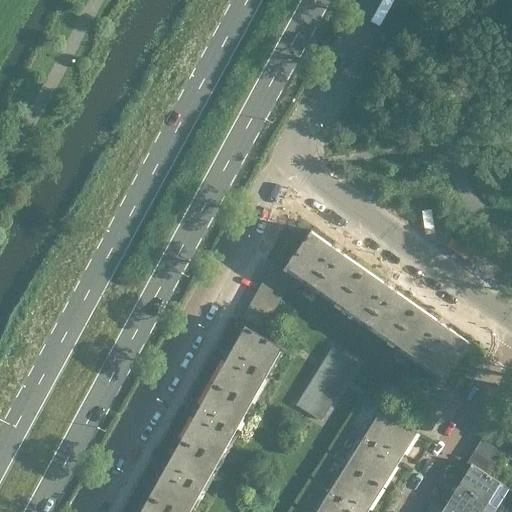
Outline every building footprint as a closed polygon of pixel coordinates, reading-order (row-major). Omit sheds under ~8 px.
[(310,229),(285,267),(284,268),(294,275),(338,306),(364,267),(310,229)] [(274,261),(268,273),(289,284),(294,275),(284,268),(285,267),(274,261)] [(364,267),(338,306),(391,343),(418,305),(364,267)] [(268,273),(262,284),(283,295),(289,284),(268,273)] [(262,284),(256,295),(277,306),(283,295),(262,284)] [(256,295),(250,306),(271,317),(277,306),(256,295)] [(418,305),(391,343),(437,376),(445,381),(472,342),(418,305)] [(271,317),(250,306),(244,317),(265,328),(271,317)] [(245,326),(214,381),(255,405),(275,369),(286,349),(245,326)] [(320,420),(356,362),(332,347),(296,404),(320,420)] [(437,376),(430,387),(450,400),(456,389),(445,381),(437,376)] [(214,381),(181,438),(222,462),(255,405),(214,381)] [(430,387),(423,398),(443,411),(450,400),(430,387)] [(423,398),(416,408),(437,421),(443,411),(423,398)] [(378,405),(360,435),(399,459),(417,430),(378,405)] [(416,408),(410,419),(430,432),(437,421),(416,408)] [(511,416),(501,409),(495,419),(511,429),(511,416)] [(511,429),(495,419),(488,430),(510,444),(511,440),(511,429)] [(510,444),(488,430),(481,440),(504,454),(510,444)] [(360,435),(343,462),(382,487),(399,459),(360,435)] [(181,438),(149,495),(178,511),(193,511),(222,462),(181,438)] [(481,440),(474,451),(497,465),(504,454),(481,440)] [(471,464),(459,484),(490,502),(501,484),(490,476),(497,465),(474,451),(468,462),(471,464)] [(343,462),(324,492),(356,511),(366,511),(382,487),(343,462)] [(456,489),(446,505),(458,511),(483,511),(490,502),(459,484),(456,489)] [(319,501),(311,511),(356,511),(324,492),(319,501)] [(178,511),(149,495),(139,511),(178,511)]
